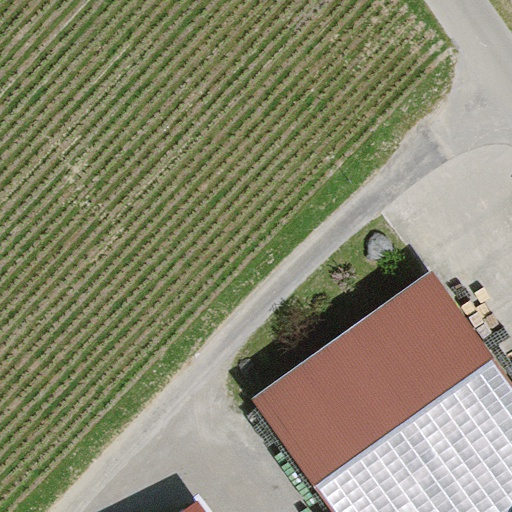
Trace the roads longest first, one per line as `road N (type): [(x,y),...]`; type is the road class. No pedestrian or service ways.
road 1 (track): [(511,72),(313,257),(68,511)]
road 2 (track): [(292,511),(193,378)]
